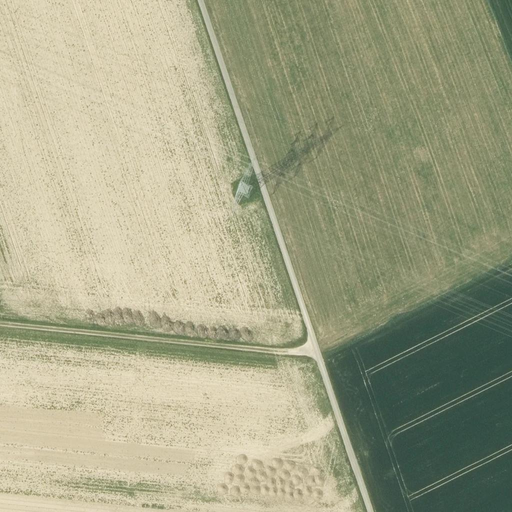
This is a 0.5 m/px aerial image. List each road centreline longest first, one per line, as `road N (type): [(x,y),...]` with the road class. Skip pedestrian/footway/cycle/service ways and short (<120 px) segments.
road 1 (track): [(369,511),(201,0)]
road 2 (track): [(0,324),(288,352),(314,346)]
